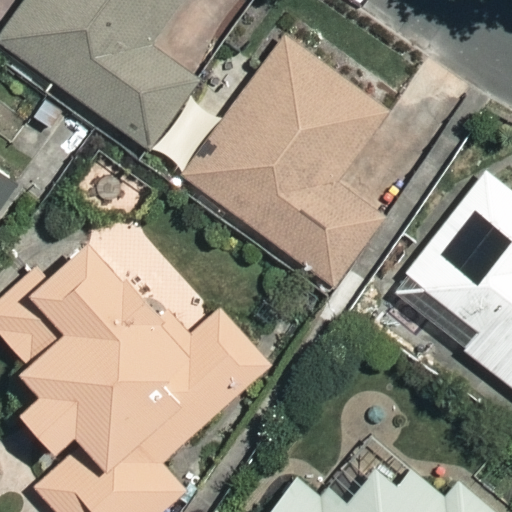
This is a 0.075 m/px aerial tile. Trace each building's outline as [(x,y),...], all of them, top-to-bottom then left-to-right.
[(183,0),(21,0),(0,29),(0,44),(148,152),(202,80),(152,43),(183,0)] [(392,110),(282,31),(178,176),(332,288),(385,216),(339,182),(392,110)] [(0,221),(26,185),(0,166),(0,221)] [(511,185),(495,172),(401,293),(419,307),(434,288),(488,330),(472,351),(511,381),(511,185)] [(197,340),(106,243),(60,286),(44,269),(0,310),(0,322),(65,393),(40,416),(78,457),(44,490),(64,511),(171,511),(192,492),(168,466),(277,364),(228,311),(197,340)] [(459,506),(400,456),(355,509),(316,476),(285,511),(495,511),(471,492),(459,506)]
